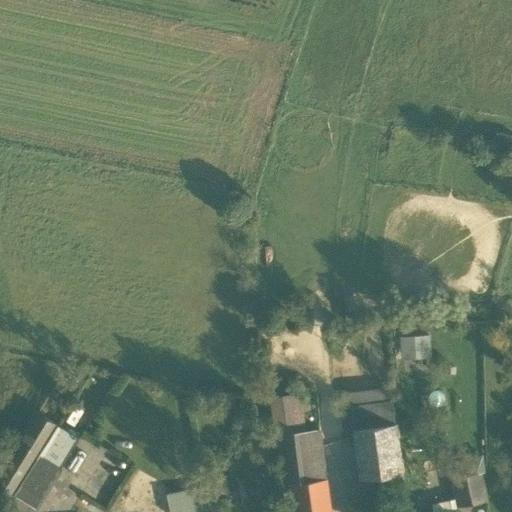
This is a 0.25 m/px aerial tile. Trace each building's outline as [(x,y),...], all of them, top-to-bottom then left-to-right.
[(430,335),(399,337),(401,359),(431,357),(430,335)] [(351,402),(392,397),(391,387),(350,392),(351,402)] [(342,430),(354,429),(351,402),(350,392),(349,388),(337,390),(342,430)] [(288,423),(277,425),(278,435),(307,431),(301,392),(273,396),(274,409),(286,407),(288,423)] [(351,402),(354,429),(395,423),(392,397),(351,402)] [(288,423),(286,407),(274,409),(277,425),(288,423)] [(38,413),(28,428),(48,440),(49,441),(58,425),(38,413)] [(402,473),(395,423),(354,429),(361,478),(402,473)] [(60,427),(43,456),(62,468),(79,438),(60,427)] [(40,455),(48,440),(28,428),(19,442),(24,445),(40,455)] [(276,435),(277,441),(300,437),(301,448),(311,447),(316,480),(324,478),(328,478),(320,429),(307,431),(278,435),(276,435)] [(311,447),(301,448),(300,437),(277,441),(283,484),(285,484),(292,483),(316,480),(311,447)] [(19,442),(3,468),(8,471),(24,445),(19,442)] [(21,484),(40,455),(24,445),(8,471),(3,468),(0,471),(0,486),(14,495),(21,484)] [(43,498),(62,468),(43,456),(40,454),(21,485),(43,498)] [(448,461),(452,479),(480,473),(486,472),(482,454),(448,461)] [(457,499),(458,506),(487,500),(480,473),(452,479),(457,499)] [(211,488),(232,484),(230,474),(209,477),(211,488)] [(316,480),(292,483),(295,505),(296,511),(329,511),(324,478),(316,480)] [(292,505),(295,505),(292,483),(285,484),(288,499),(291,498),(292,505)] [(14,495),(36,509),(43,498),(21,485),(21,484),(14,495)] [(211,488),(214,504),(235,501),(232,484),(211,488)] [(166,493),(169,511),(203,511),(207,511),(202,486),(166,493)] [(433,511),(459,511),(458,506),(457,499),(450,500),(450,502),(433,506),(433,511)]
